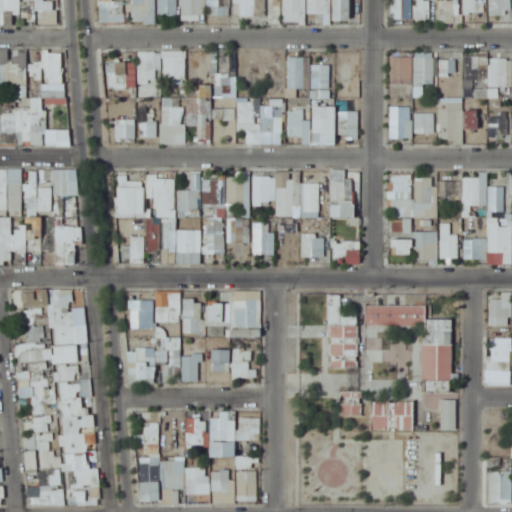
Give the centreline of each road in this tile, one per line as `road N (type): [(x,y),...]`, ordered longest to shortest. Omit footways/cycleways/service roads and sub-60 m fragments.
road 1 (residential): [(130,511),(89,0)]
road 2 (residential): [(71,0),(109,511)]
road 3 (residential): [(92,34),(511,33)]
road 4 (residential): [(511,158),(103,154)]
road 5 (residential): [(0,273),(373,281)]
road 6 (residential): [(373,281),(374,0)]
road 7 (residential): [(21,511),(1,274)]
road 8 (residential): [(474,280),(476,511)]
road 9 (residential): [(277,511),(279,281)]
road 10 (residential): [(373,281),(511,280)]
